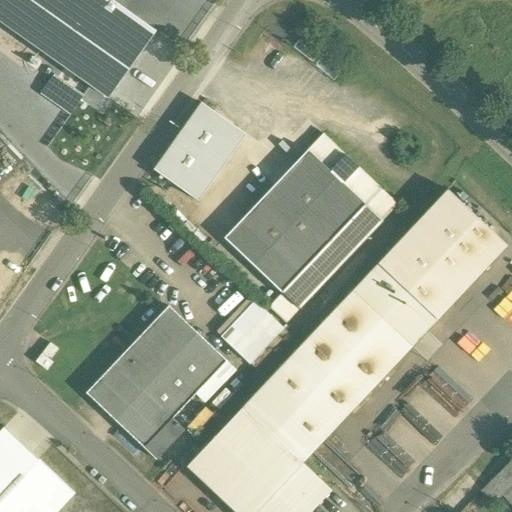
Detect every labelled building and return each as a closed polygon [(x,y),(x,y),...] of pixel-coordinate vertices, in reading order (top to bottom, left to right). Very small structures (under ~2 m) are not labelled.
[(156,30),(113,0),(0,0),(0,23),(108,99),(156,30)] [(235,127),(200,103),(152,170),(187,194),(235,127)] [(396,205),(322,134),(306,150),(364,205),(381,221),(396,205)] [(306,150),(223,238),(280,293),(364,205),(306,150)] [(505,246),(446,190),(377,264),(436,320),(505,246)] [(364,205),(280,293),(298,309),(381,221),(364,205)] [(436,320),(377,264),(352,291),(411,346),(436,320)] [(352,291),(242,407),(301,463),(411,346),(352,291)] [(254,366),(289,330),(260,302),(225,337),(254,366)] [(167,306),(85,393),(143,448),(171,418),(225,361),(167,306)] [(58,349),(49,343),(41,354),(49,360),(58,349)] [(41,354),(40,354),(34,362),(46,370),(52,363),(49,360),(41,354)] [(438,368),(429,378),(463,412),(473,403),(438,368)] [(403,411),(436,445),(447,434),(413,400),(403,411)] [(301,463),(242,407),(186,466),(234,511),(309,511),(330,491),(301,463)] [(171,418),(143,448),(155,459),(183,429),(171,418)] [(0,434),(0,511),(59,511),(75,496),(5,429),(0,434)] [(511,459),(480,492),(493,504),(502,495),(511,504),(511,459)]
